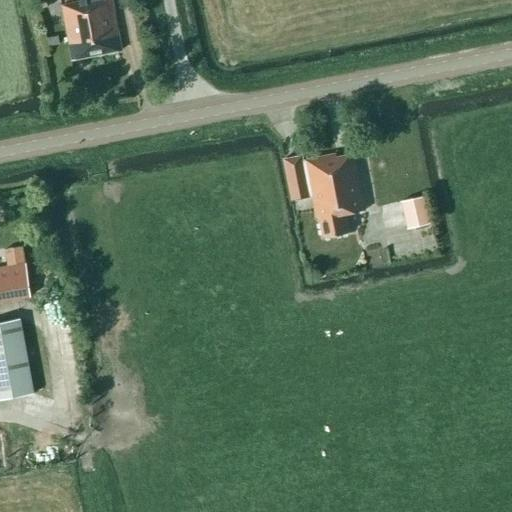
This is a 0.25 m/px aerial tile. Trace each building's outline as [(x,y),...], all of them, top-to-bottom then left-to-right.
[(79,0),(80,2),(62,6),(72,60),(122,50),(112,0),(79,0)] [(346,214),(365,211),(354,154),(337,157),(337,154),(305,160),(305,161),(303,161),(302,157),(284,160),(292,201),(310,198),(310,197),(312,197),(317,219),(319,219),(323,239),(350,233),(346,214)] [(425,195),(400,201),(407,229),(432,223),(425,195)] [(383,244),(369,246),(372,263),(386,260),(383,244)] [(0,302),(32,297),(26,264),(0,268),(0,302)] [(0,324),(0,402),(34,396),(20,321),(0,324)]
